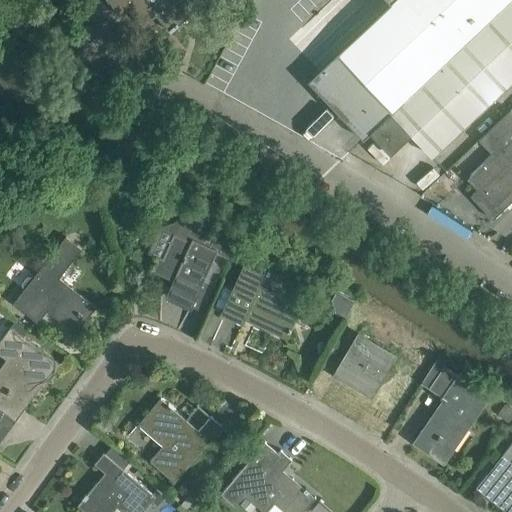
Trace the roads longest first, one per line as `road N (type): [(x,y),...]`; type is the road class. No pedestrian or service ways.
road 1 (residential): [(411,483),(241,381),(149,341),(121,353),(6,511)]
road 2 (unclassified): [(511,290),(240,117),(99,68)]
